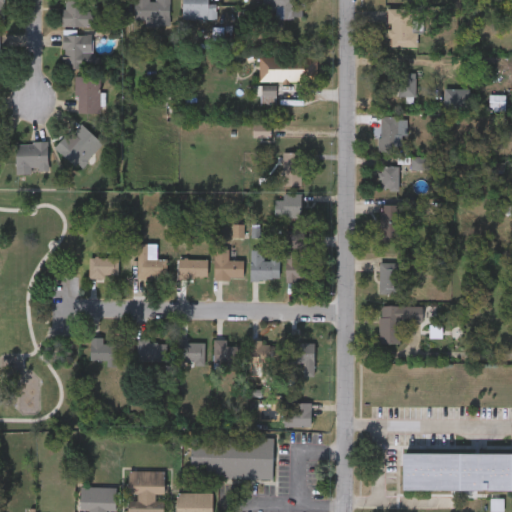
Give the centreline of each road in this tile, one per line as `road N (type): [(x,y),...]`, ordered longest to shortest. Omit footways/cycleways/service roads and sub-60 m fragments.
road 1 (residential): [(342,511),(345,0)]
road 2 (residential): [(344,313),(82,306)]
